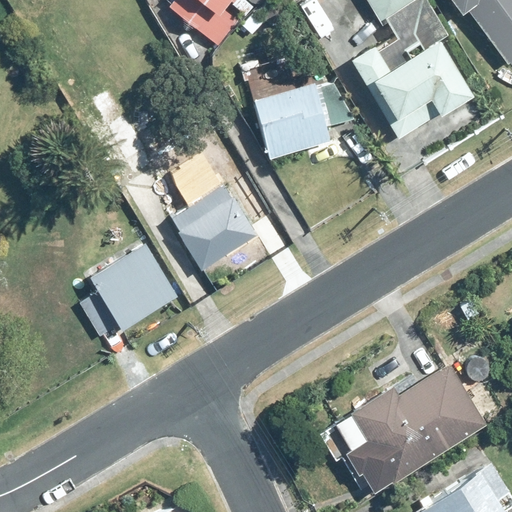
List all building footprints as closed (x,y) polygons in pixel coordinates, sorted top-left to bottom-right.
[(161,0),(161,1),(214,41),(233,15),(217,3),(218,0),(161,0)] [(379,14),(390,32),(370,44),(367,39),(344,54),(392,136),(467,91),(433,34),(442,28),(424,0),(363,0),(374,17),(379,14)] [(511,52),(511,0),(449,0),(454,7),(459,4),(502,60),(511,52)] [(249,8),(237,20),(247,30),(260,17),(249,8)] [(308,79),(246,96),(262,154),(323,137),(319,123),(349,114),(327,77),(308,82),(308,79)] [(82,95),(72,101),(71,102),(111,167),(145,146),(105,81),(82,95)] [(72,101),(82,95),(78,88),(68,94),(72,101)] [(210,125),(191,137),(211,170),(229,160),(210,125)] [(163,211),(171,225),(169,227),(193,266),(252,230),(227,191),(226,191),(217,177),(163,211)] [(335,199),(323,183),(298,203),(311,218),(335,199)] [(135,238),(81,269),(112,323),(167,292),(135,238)] [(468,294),(455,301),(462,316),(475,309),(468,294)] [(328,420),(313,428),(329,456),(337,452),(358,487),(364,483),(366,485),(384,474),(386,477),(481,419),(443,357),(393,388),(387,379),(326,417),(328,420)] [(500,511),(489,494),(502,486),(483,457),(405,506),(408,511),(500,511)]
